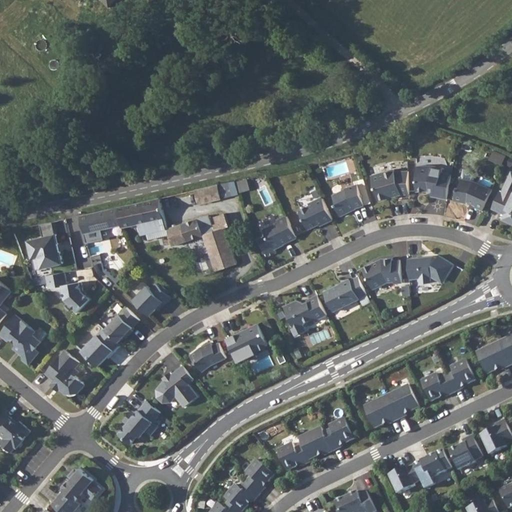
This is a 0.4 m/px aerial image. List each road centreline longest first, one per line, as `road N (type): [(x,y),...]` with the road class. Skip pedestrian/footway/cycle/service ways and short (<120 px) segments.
road 1 (residential): [(75,433),(186,321),(388,234),(453,236),(507,260)]
road 2 (unclassified): [(66,202),(314,143),(405,109),(478,71),(511,41)]
road 3 (residential): [(169,478),(239,417),(504,289)]
road 4 (residential): [(511,393),(307,489),(277,511)]
